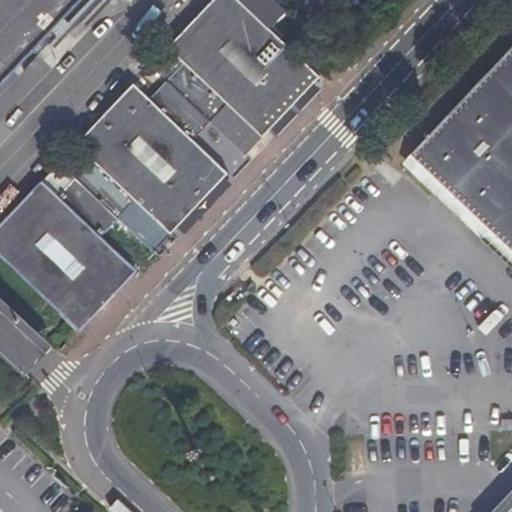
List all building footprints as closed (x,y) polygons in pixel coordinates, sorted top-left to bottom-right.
[(0,0),(0,88),(82,0),(0,0)] [(265,134),(323,70),(282,32),(246,0),(212,0),(170,45),(184,61),(171,78),(212,118),(230,101),(265,134)] [(343,60),(296,18),(282,32),(323,70),(328,75),(343,60)] [(511,31),(417,133),(420,162),(511,250),(511,31)] [(197,136),(211,119),(212,118),(171,78),(170,79),(167,82),(153,94),(138,82),(78,142),(93,159),(76,176),(121,218),(138,200),(173,232),(232,170),(197,136)] [(0,252),(82,330),(138,269),(104,236),(121,218),(76,176),(60,194),(45,179),(0,226),(0,252)]
